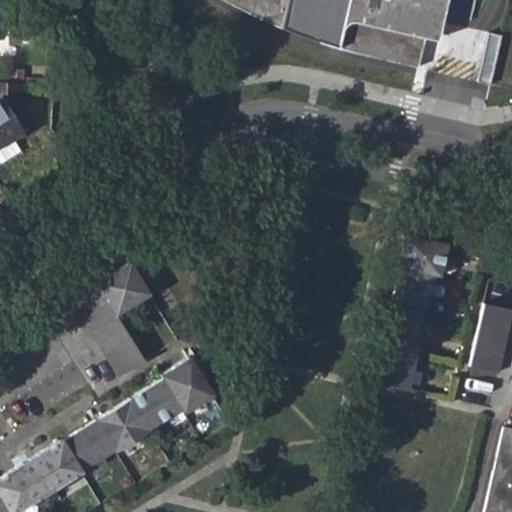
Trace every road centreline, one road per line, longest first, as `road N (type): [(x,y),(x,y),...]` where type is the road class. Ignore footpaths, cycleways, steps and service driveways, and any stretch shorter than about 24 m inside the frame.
road 1 (tertiary): [(511,156),(309,109),(270,116),(232,136)]
road 2 (tertiary): [(232,136),(511,200)]
road 3 (tertiary): [(0,276),(232,136)]
